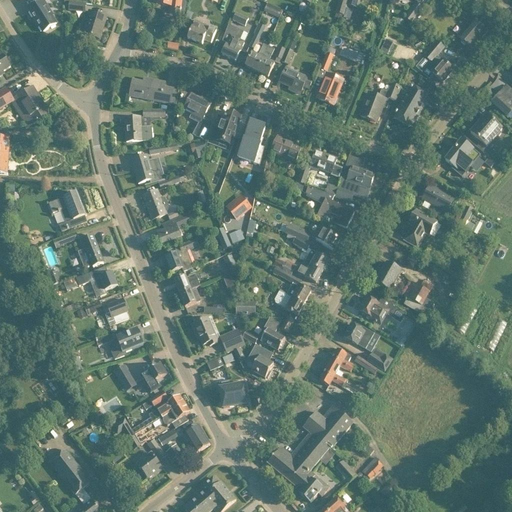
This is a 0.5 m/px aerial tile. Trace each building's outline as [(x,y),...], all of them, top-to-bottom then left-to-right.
[(156,5),(156,6),(171,7),(170,15),(180,16),(180,12),(181,12),(181,10),(182,1),(176,0),(175,0),(160,0),(160,6),(156,5)] [(293,5),(282,0),(277,0),(276,4),(291,11),(293,5)] [(304,19),(311,4),(312,0),(304,0),(297,16),(304,19)] [(341,20),(343,15),(344,16),(348,0),(340,0),(337,14),(336,14),(335,18),(341,20)] [(43,33),(52,28),(57,24),(42,2),(29,10),(43,33)] [(86,5),(70,3),(69,11),(85,13),(86,5)] [(406,19),(412,23),(422,9),(417,4),(406,19)] [(268,5),(265,12),(273,15),(276,9),(268,5)] [(472,50),(478,43),(488,32),(479,24),(483,19),(471,9),(465,16),(471,21),(457,36),(461,40),(461,41),(472,50)] [(345,19),(351,20),(353,11),(347,10),(345,19)] [(107,18),(97,15),(90,12),(87,20),(88,21),(84,35),(100,40),(107,18)] [(188,12),(185,19),(191,21),(194,15),(188,12)] [(232,21),(245,27),(249,20),(236,13),(232,21)] [(416,20),(412,25),(418,29),(422,24),(416,20)] [(211,44),(215,35),(217,31),(195,22),(188,39),(202,45),(204,41),(211,44)] [(227,44),(222,56),(236,62),(245,43),(240,41),(244,33),(236,29),(229,26),(222,42),(227,44)] [(255,50),(260,38),(261,38),(264,30),(257,27),(254,35),(255,35),(249,47),(255,50)] [(258,57),(252,54),(246,67),(257,73),(269,48),(268,48),(270,41),(267,48),(264,46),(258,57)] [(291,41),(287,51),(293,53),(296,44),(291,41)] [(437,42),(434,47),(425,57),(431,63),(421,73),(429,80),(433,75),(443,84),(454,72),(437,57),(444,48),(437,42)] [(269,62),(274,51),(269,48),(257,73),(268,78),(275,65),(269,62)] [(276,58),(281,61),(285,50),(280,48),(276,58)] [(0,78),(1,78),(0,76),(0,74),(11,68),(0,50),(0,78)] [(282,63),(288,66),(293,53),(287,51),(282,63)] [(321,70),(327,72),(333,57),(327,55),(321,70)] [(299,93),(301,94),(304,88),(309,91),(313,82),(286,69),(279,84),(290,89),(289,91),(298,95),(299,93)] [(326,74),(320,90),(316,100),(334,107),(338,97),(336,96),(342,81),(326,74)] [(130,97),(140,99),(170,105),(174,90),(164,88),(165,84),(151,82),(150,88),(143,86),(144,84),(133,82),(130,97)] [(395,102),(399,92),(400,88),(392,85),(389,93),(382,90),(378,98),(369,94),(360,117),(377,124),(387,98),(395,102)] [(412,87),(394,119),(409,128),(418,113),(420,114),(429,98),(412,87)] [(33,88),(24,94),(17,98),(34,125),(47,117),(39,104),(42,102),(33,88)] [(511,92),(506,88),(493,105),(501,111),(509,117),(511,113),(511,92)] [(0,94),(0,109),(14,101),(7,90),(0,94)] [(185,112),(186,110),(193,114),(192,115),(203,121),(211,104),(205,101),(204,102),(191,96),(192,97),(191,98),(184,94),(182,97),(179,104),(177,109),(185,112)] [(221,129),(213,126),(209,145),(219,148),(221,143),(223,143),(223,144),(225,145),(225,144),(231,146),(240,119),(239,118),(239,116),(230,113),(229,115),(227,114),(226,119),(225,120),(225,121),(223,126),(222,125),(221,129)] [(486,116),(471,134),(478,140),(486,148),(496,137),(499,137),(501,135),(500,132),(502,130),(494,123),(486,116)] [(126,143),(153,142),(152,128),(151,128),(151,124),(155,122),(160,121),(160,119),(141,119),(125,119),(126,143)] [(208,140),(212,125),(205,122),(197,138),(202,141),(208,140)] [(251,124),(239,159),(260,167),(264,149),(259,147),(265,129),(251,124)] [(0,174),(8,175),(10,145),(9,145),(10,139),(0,138),(0,174)] [(296,163),(298,157),(302,147),(289,142),(288,143),(278,139),(278,138),(271,153),(296,163)] [(153,149),(173,145),(172,139),(152,143),(153,149)] [(204,151),(207,141),(192,145),(194,154),(204,151)] [(462,178),(481,156),(462,141),(446,161),(453,167),(452,169),(462,178)] [(149,150),(150,156),(171,153),(170,147),(149,150)] [(489,153),(486,150),(476,164),(480,166),(489,153)] [(335,167),(337,160),(316,153),(311,166),(332,174),(331,177),(339,179),(343,169),(342,169),(335,167)] [(139,185),(148,182),(155,180),(148,157),(132,161),(139,185)] [(351,159),(350,159),(336,197),(351,203),(353,196),(366,200),(370,189),(374,176),(366,174),(367,172),(361,170),(363,163),(351,159)] [(491,169),(494,165),(488,160),(485,164),(491,169)] [(260,180),(267,181),(271,165),(263,163),(260,180)] [(303,168),(297,183),(304,186),(309,170),(303,168)] [(171,180),(159,185),(161,190),(185,181),(183,176),(179,177),(171,180)] [(340,219),(337,225),(347,230),(355,214),(332,203),(334,197),(297,184),(295,191),(307,195),(306,198),(323,206),(317,217),(327,222),(331,215),(340,219)] [(423,201),(431,205),(447,213),(454,199),(430,186),(423,201)] [(153,221),(162,218),(167,216),(166,213),(167,212),(168,211),(168,209),(168,207),(168,205),(167,203),(166,201),(165,200),(163,199),(161,199),(160,199),(157,191),(143,197),(153,221)] [(61,233),(78,227),(87,223),(85,217),(76,194),(64,198),(65,199),(50,205),(54,214),(58,213),(58,214),(61,213),(61,212),(66,225),(59,227),(61,233)] [(241,196),(226,208),(237,222),(252,209),(241,196)] [(457,227),(464,231),(468,223),(474,212),(466,208),(457,227)] [(437,223),(416,212),(409,225),(412,227),(404,241),(417,249),(426,235),(429,237),(437,223)] [(174,221),(177,229),(190,224),(190,222),(197,219),(194,213),(174,221)] [(181,238),(177,229),(174,221),(162,226),(165,232),(158,234),(162,246),(170,243),(172,247),(183,243),(181,238)] [(453,225),(449,232),(458,237),(460,233),(469,237),(475,226),(468,223),(464,231),(457,227),(453,225)] [(284,234),(288,236),(296,239),(307,244),(307,243),(311,234),(288,224),(284,234)] [(226,228),(216,233),(222,247),(233,243),(226,228)] [(317,242),(323,245),(322,246),(334,252),(335,252),(336,253),(340,247),(338,246),(341,241),(323,231),(317,242)] [(64,248),(63,245),(79,239),(76,233),(53,242),(57,251),(64,248)] [(286,239),(294,242),(293,244),(307,252),(311,245),(307,243),(307,244),(296,239),(288,236),(286,239)] [(81,252),(78,253),(84,270),(92,267),(93,269),(104,265),(93,237),(82,241),(78,243),(81,252)] [(183,273),(188,272),(189,271),(193,270),(194,269),(187,251),(199,247),(196,240),(179,247),(181,253),(177,255),(177,254),(166,259),(172,274),(182,270),(183,273)] [(226,250),(220,252),(223,259),(229,256),(226,250)] [(329,261),(320,256),(311,251),(304,264),(322,274),(329,261)] [(273,267),(276,268),(291,277),(297,267),(287,261),(286,264),(277,259),(273,267)] [(375,284),(384,289),(390,293),(402,272),(387,263),(375,284)] [(322,274),(304,264),(298,274),(316,284),(322,274)] [(54,269),(57,275),(63,272),(60,266),(54,269)] [(291,277),(276,268),(273,273),(288,282),(291,277)] [(74,288),(79,286),(79,287),(92,282),(89,274),(76,280),(71,282),(74,288)] [(99,294),(108,290),(118,287),(113,274),(94,281),(99,294)] [(228,291),(236,288),(235,287),(237,277),(236,275),(224,280),(228,291)] [(174,282),(180,295),(191,291),(196,289),(200,287),(197,280),(188,284),(186,277),(174,282)] [(433,303),(426,299),(433,288),(423,283),(420,288),(412,283),(404,297),(407,299),(404,305),(425,317),(433,303)] [(311,294),(302,289),(294,284),(287,296),(280,291),(279,292),(304,306),(311,294)] [(191,291),(180,295),(185,309),(196,304),(201,302),(196,289),(191,291)] [(298,317),(304,306),(279,292),(274,301),(275,304),(298,317)] [(372,319),(370,322),(381,327),(387,316),(401,324),(406,316),(382,299),(378,305),(367,299),(360,312),(372,319)] [(123,300),(114,304),(107,307),(112,319),(114,319),(116,323),(128,318),(126,314),(128,313),(123,300)] [(256,317),(257,303),(237,302),(236,316),(256,317)] [(84,309),(88,316),(103,310),(99,303),(84,309)] [(213,305),(213,310),(205,309),(204,314),(224,315),(224,306),(213,305)] [(80,321),(87,318),(84,310),(76,313),(77,315),(74,316),(76,320),(79,319),(80,321)] [(72,313),(64,317),(66,323),(75,320),(72,313)] [(210,347),(218,344),(207,319),(192,326),(195,333),(197,333),(203,346),(208,344),(210,347)] [(267,331),(261,343),(278,352),(285,340),(275,334),(283,320),(270,319),(264,329),(267,331)] [(288,334),(295,322),(288,319),(282,330),(288,334)] [(365,330),(364,333),(352,326),(344,339),(357,346),(365,350),(374,335),(365,330)] [(139,331),(113,341),(116,347),(119,356),(143,346),(140,338),(142,337),(139,331)] [(221,342),(227,354),(245,346),(238,331),(229,335),(230,338),(221,342)] [(246,332),(243,339),(255,346),(259,339),(246,332)] [(401,335),(395,344),(401,348),(407,339),(401,335)] [(96,341),(98,347),(112,342),(109,336),(96,341)] [(251,372),(266,380),(266,379),(268,380),(271,374),(269,373),(274,365),(268,362),(272,355),(256,346),(248,361),(255,365),(251,372)] [(337,350),(333,359),(352,370),(354,367),(348,364),(351,359),(347,356),(337,350)] [(372,355),(367,362),(385,374),(393,361),(386,356),(382,362),(372,355)] [(70,361),(73,368),(82,365),(79,358),(70,361)] [(374,375),(377,371),(358,358),(355,362),(374,375)] [(220,359),(207,365),(211,372),(223,366),(220,359)] [(333,359),(328,366),(338,372),(344,375),(347,371),(351,373),(352,370),(333,359)] [(161,388),(157,382),(167,376),(160,365),(140,377),(151,394),(161,388)] [(328,366),(324,374),(345,385),(346,382),(336,376),(338,372),(328,366)] [(115,373),(126,393),(137,386),(125,367),(115,373)] [(332,382),(342,388),(350,392),(352,389),(345,385),(324,374),(320,382),(329,387),(332,382)] [(221,390),(219,390),(223,410),(236,407),(232,388),(231,381),(220,384),(221,390)] [(246,385),(232,388),(236,407),(250,405),(246,385)] [(146,411),(153,407),(154,409),(168,400),(163,393),(149,402),(143,406),(146,411)] [(136,436),(163,419),(185,405),(180,397),(149,416),(151,419),(132,431),(136,436)] [(168,428),(169,427),(172,425),(176,430),(189,422),(185,417),(190,414),(185,405),(163,419),(163,420),(163,422),(165,426),(167,426),(168,428)] [(310,435),(292,457),(311,473),(329,450),(331,451),(353,424),(333,407),(323,419),(316,413),(303,429),(310,435)] [(125,420),(112,427),(117,436),(122,433),(134,451),(142,446),(136,436),(132,431),(130,427),(125,420)] [(36,434),(43,442),(51,435),(44,427),(36,434)] [(197,455),(211,446),(199,427),(183,436),(187,443),(189,442),(197,455)] [(155,443),(159,448),(177,437),(174,431),(155,443)] [(154,441),(147,446),(160,463),(166,458),(159,448),(155,443),(154,441)] [(166,453),(172,461),(182,454),(176,446),(166,453)] [(370,457),(374,453),(374,452),(368,447),(364,451),(370,457)] [(281,449),(268,465),(301,493),(312,481),(316,477),(311,473),(292,457),(281,449)] [(92,484),(66,451),(50,463),(76,497),(92,484)] [(163,469),(156,461),(152,455),(137,466),(148,480),(163,469)] [(336,469),(349,484),(357,477),(344,462),(336,469)] [(370,480),(375,474),(383,467),(378,462),(365,476),(370,480)] [(18,482),(24,478),(19,472),(13,476),(18,482)] [(301,493),(300,495),(311,504),(318,495),(322,498),(329,488),(316,477),(312,481),(301,493)] [(184,510),(185,511),(212,511),(214,510),(215,511),(223,511),(236,501),(221,484),(219,486),(213,479),(202,488),(206,492),(184,510)] [(387,498),(395,489),(389,484),(381,493),(387,498)] [(347,511),(336,499),(321,511),(347,511)] [(381,499),(376,503),(381,508),(386,504),(381,499)] [(460,510),(468,509),(467,500),(458,502),(460,510)] [(100,511),(92,501),(78,511),(100,511)]
